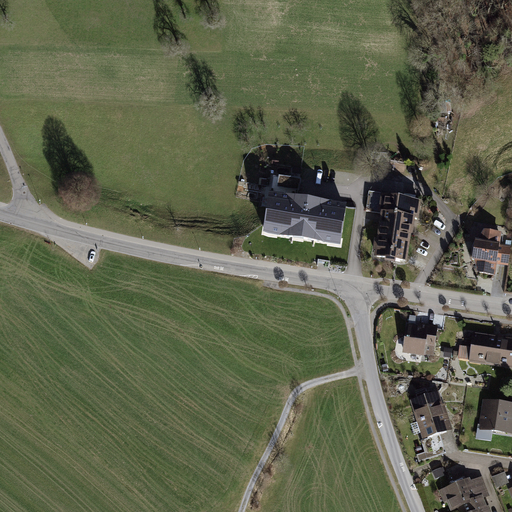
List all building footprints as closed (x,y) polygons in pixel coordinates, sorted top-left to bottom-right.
[(301,180),(272,175),(268,198),(298,203),(300,184),(301,180)] [(381,197),(376,229),(411,234),(416,202),(381,197)] [(298,203),(268,198),(263,237),(340,249),(346,210),(298,203)] [(407,264),(411,234),(376,229),(371,258),(407,264)] [(499,251),(501,234),(481,231),(480,242),(473,241),(470,262),(477,263),(476,274),(495,277),(496,268),(508,270),(510,253),(499,251)] [(420,327),(407,325),(402,354),(424,357),(425,356),(434,357),(438,327),(420,324),(420,327)] [(459,362),(493,367),(497,339),(470,335),(469,347),(461,346),(459,362)] [(511,341),(497,339),(493,367),(511,369),(511,341)] [(441,392),(409,402),(422,440),(453,430),(441,392)] [(509,405),(483,402),(479,433),(506,436),(507,429),(511,430),(511,410),(508,410),(509,405)] [(440,436),(422,442),(425,454),(417,456),(419,463),(446,455),(440,436)] [(443,468),(433,473),(436,480),(444,476),(443,473),(445,472),(443,468)] [(505,473),(492,478),(497,489),(510,484),(505,473)] [(453,511),(460,509),(461,511),(468,511),(482,506),(477,497),(486,493),(480,480),(470,485),(468,480),(440,493),(448,511),(453,511)]
